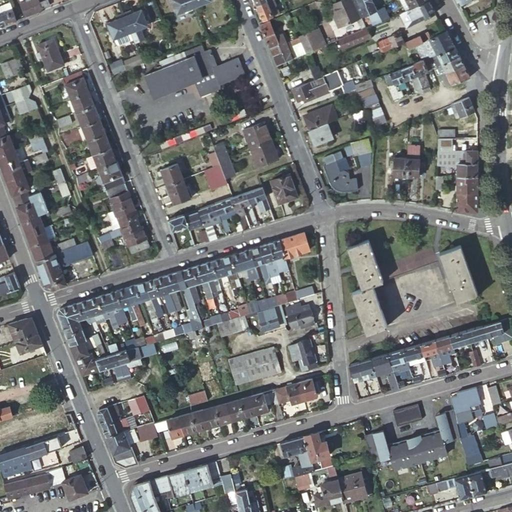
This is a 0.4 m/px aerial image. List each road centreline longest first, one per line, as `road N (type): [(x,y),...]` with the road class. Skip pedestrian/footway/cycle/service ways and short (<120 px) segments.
road 1 (unclassified): [(168,259),(72,10)]
road 2 (residential): [(110,479),(341,414)]
road 3 (residential): [(324,213),(236,0)]
road 4 (residential): [(341,414),(324,213)]
road 5 (residential): [(39,302),(110,479)]
road 6 (residential): [(324,213),(394,209),(511,227)]
road 7 (residential): [(341,414),(511,365)]
road 8 (residential): [(168,259),(324,213)]
road 9 (tertiary): [(504,69),(511,227)]
road 10 (residential): [(39,302),(168,259)]
